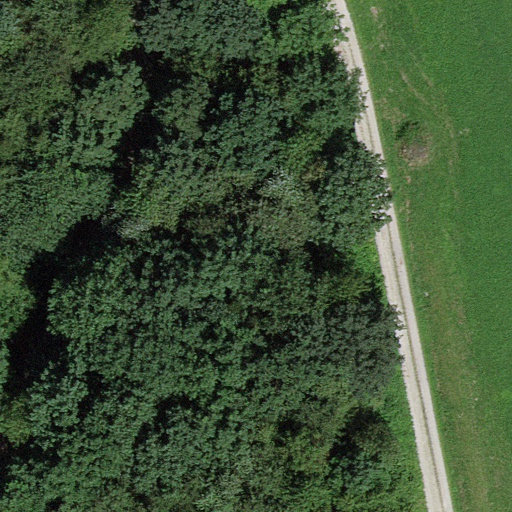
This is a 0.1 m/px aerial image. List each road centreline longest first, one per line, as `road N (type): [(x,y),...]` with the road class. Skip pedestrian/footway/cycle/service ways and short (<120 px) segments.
road 1 (track): [(321,0),(343,51),(432,511)]
road 2 (track): [(140,0),(140,91),(108,239),(65,333),(0,442)]
